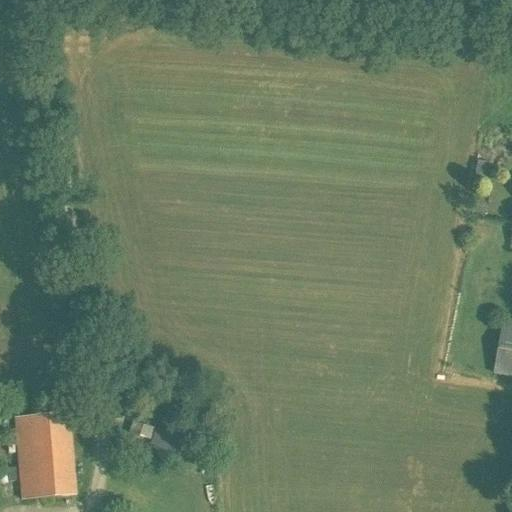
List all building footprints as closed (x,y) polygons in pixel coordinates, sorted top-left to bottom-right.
[(511,324),(502,323),(494,376),(511,378),(511,324)] [(113,393),(124,394),(124,374),(113,374),(113,393)] [(71,414),(14,419),(16,435),(72,430),(71,414)] [(195,439),(131,423),(128,435),(150,441),(152,434),(154,434),(150,450),(189,460),(195,439)] [(21,501),(77,496),(75,464),(19,469),(21,501)]
